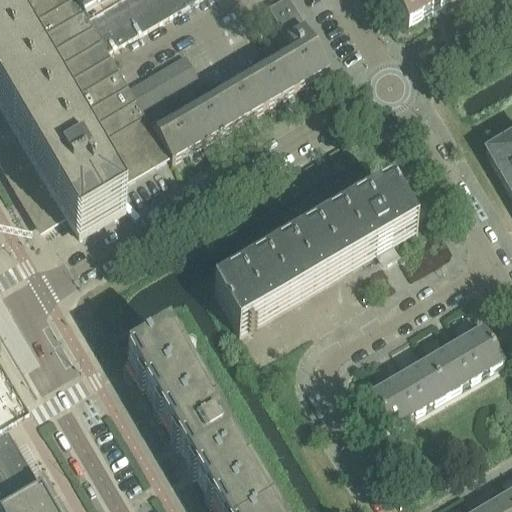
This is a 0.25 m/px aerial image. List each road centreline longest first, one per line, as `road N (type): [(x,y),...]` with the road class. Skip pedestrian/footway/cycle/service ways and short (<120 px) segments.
road 1 (residential): [(392,89),(7,309)]
road 2 (residential): [(499,273),(335,359),(324,377),(326,400),(389,511)]
road 3 (unclassified): [(122,511),(7,309)]
road 4 (residential): [(499,273),(392,89)]
road 5 (residential): [(511,18),(392,89)]
